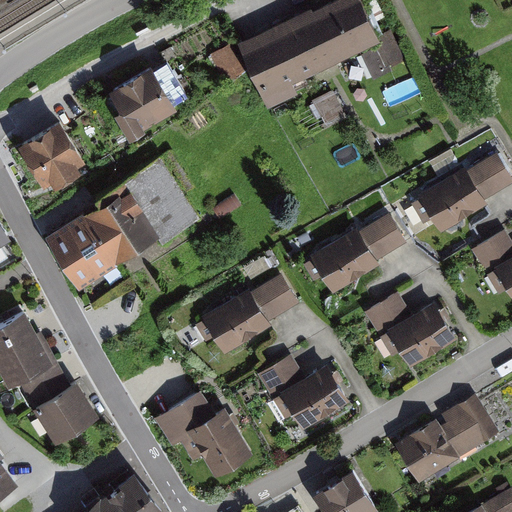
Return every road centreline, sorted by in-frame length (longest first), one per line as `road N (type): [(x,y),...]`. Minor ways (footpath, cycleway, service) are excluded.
road 1 (residential): [(184,511),(0,180)]
road 2 (residential): [(223,511),(511,343)]
road 3 (residential): [(0,75),(60,30),(121,0)]
